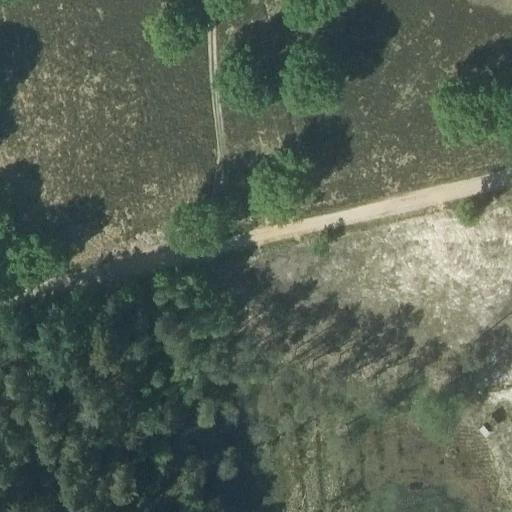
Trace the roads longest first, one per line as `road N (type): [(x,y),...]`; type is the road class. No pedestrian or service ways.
road 1 (unknown): [(511,164),(0,288)]
road 2 (track): [(511,182),(212,253)]
road 3 (track): [(212,253),(87,284)]
